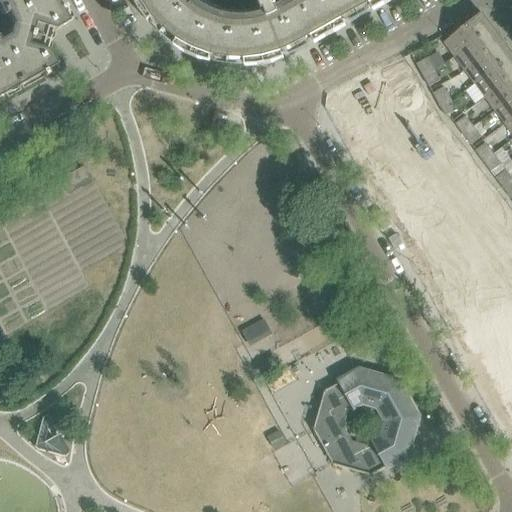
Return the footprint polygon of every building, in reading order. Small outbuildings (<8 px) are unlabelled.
[(50,43),(53,32),(71,22),(58,0),(34,0),(8,15),(13,25),(9,37),(0,42),(0,49),(21,86),(41,75),(43,79),(49,75),(47,72),(53,68),(56,72),(57,71),(47,53),(50,43)] [(0,0),(0,13),(0,15),(0,14),(0,19),(2,18),(8,15),(34,0),(0,0)] [(342,21),(369,6),(374,13),(397,0),(132,0),(141,14),(149,24),(155,19),(157,21),(167,32),(172,36),(179,41),(175,48),(186,56),(198,61),(211,65),(213,57),(216,58),(229,60),(242,61),(246,61),(246,69),(259,69),(272,66),(285,61),(282,54),(283,53),(296,47),(311,39),(315,46),(346,29),(342,21)] [(455,58),(494,29),(483,15),(444,44),(455,58)] [(465,72),(504,43),(494,29),(455,58),(465,72)] [(475,85),(511,57),(511,53),(504,43),(465,72),(475,85)] [(4,91),(16,85),(18,88),(21,86),(0,49),(0,98),(4,96),(6,95),(4,91)] [(485,99),(511,78),(511,57),(475,85),(485,99)] [(434,71),(428,60),(417,66),(423,77),(434,71)] [(392,65),(334,99),(511,419),(511,298),(397,95),(406,90),(392,65)] [(440,82),(434,71),(423,77),(429,88),(440,82)] [(495,112),(511,99),(511,78),(485,99),(495,112)] [(450,100),(444,89),(433,95),(439,106),(450,100)] [(505,126),(511,120),(511,99),(495,112),(505,126)] [(456,111),(450,100),(439,106),(446,117),(456,111)] [(473,128),(466,119),(455,126),(463,136),(473,128)] [(471,146),(486,134),(479,124),(473,128),(463,136),(471,146)] [(493,155),(486,145),(475,153),(483,163),(493,155)] [(60,153),(49,160),(56,172),(67,165),(60,153)] [(501,166),(493,155),(483,163),(491,173),(501,166)] [(511,183),(511,163),(493,176),(503,190),(511,183)] [(511,199),(511,183),(503,190),(511,200),(511,199)] [(348,333),(339,338),(347,352),(356,347),(348,333)] [(282,370),(274,356),(257,366),(265,380),(282,370)] [(313,432),(332,466),(333,467),(371,478),(407,458),(418,419),(398,384),(359,373),(324,393),(313,432)] [(279,432),(267,439),(274,451),(286,444),(279,432)]
